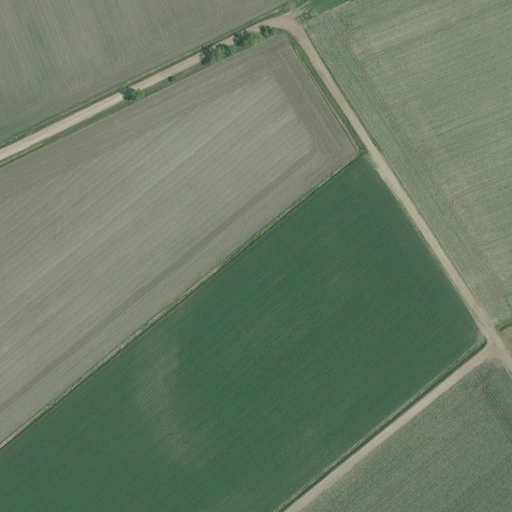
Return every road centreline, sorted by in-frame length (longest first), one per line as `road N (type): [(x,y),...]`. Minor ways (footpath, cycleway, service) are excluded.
road 1 (track): [(0,155),(265,27),(291,28),(511,366)]
road 2 (track): [(290,511),(496,342)]
